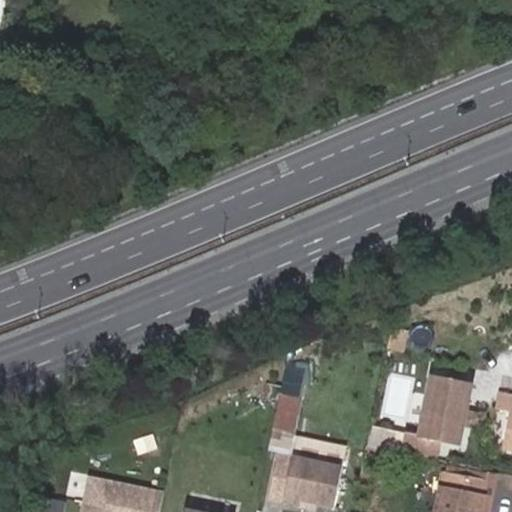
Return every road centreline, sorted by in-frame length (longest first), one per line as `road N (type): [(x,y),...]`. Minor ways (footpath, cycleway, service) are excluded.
road 1 (primary): [(0,369),(511,157)]
road 2 (primary): [(511,92),(0,304)]
